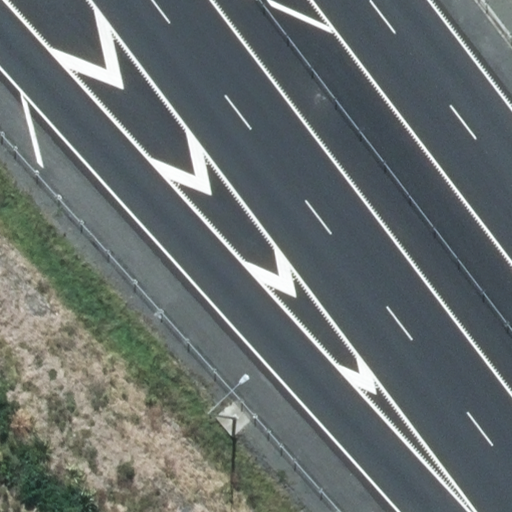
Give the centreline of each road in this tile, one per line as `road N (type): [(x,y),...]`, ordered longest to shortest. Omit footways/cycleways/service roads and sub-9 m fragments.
road 1 (motorway): [(443,511),(0,30)]
road 2 (motorway): [(511,466),(157,0)]
road 3 (motorway): [(364,0),(511,191)]
